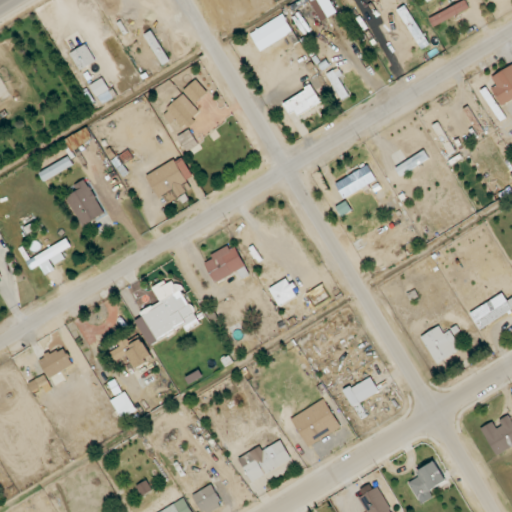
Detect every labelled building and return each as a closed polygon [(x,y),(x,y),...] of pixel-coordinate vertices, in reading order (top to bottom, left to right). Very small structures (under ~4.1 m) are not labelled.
[(338,14),(331,0),(312,0),(322,21),(338,14)] [(470,10),(467,1),(430,16),(433,25),(470,10)] [(400,9),(421,50),(429,45),(408,4),(400,9)] [(71,53),(81,70),(98,60),(88,43),(71,53)] [(491,88),(501,106),(511,100),(511,65),(492,77),(497,86),(491,88)] [(91,85),(98,96),(111,89),(104,78),(91,85)] [(184,90),(196,104),(208,92),(197,79),(184,90)] [(296,118),(322,101),(312,85),(286,102),(296,118)] [(507,117),(487,86),(477,93),(497,124),(507,117)] [(177,118),(186,128),(202,112),(185,93),(163,113),(172,123),(177,118)] [(179,137),(188,150),(198,143),(189,130),(179,137)] [(148,175),(166,205),(192,189),(175,159),(148,175)] [(345,198),(377,180),(369,165),(337,183),(345,198)] [(106,213),(87,178),(75,185),(78,191),(67,197),(84,226),(106,213)] [(394,208),(399,203),(391,195),(386,200),(394,208)] [(246,266),(236,247),(206,263),(216,282),(246,266)] [(279,305),(297,295),(288,279),(270,288),(279,305)] [(162,303),(136,317),(150,344),(185,326),(188,331),(201,324),(179,281),(168,287),(165,281),(153,287),(162,303)] [(487,318),(481,320),(484,325),(511,311),(504,294),(481,305),(487,318)] [(452,330),(443,334),(440,327),(423,335),(435,361),(461,350),(452,330)] [(58,371),(81,358),(70,339),(48,351),(58,371)] [(127,350),(138,368),(156,358),(146,339),(127,350)] [(127,355),(122,346),(111,352),(116,361),(127,355)] [(360,418),(367,416),(353,386),(347,389),(360,418)] [(309,447),(343,426),(326,398),(292,418),(309,447)] [(496,420),(481,428),(496,455),(511,446),(511,419),(509,415),(497,421),(496,420)] [(239,458),(252,481),(293,459),(283,440),(263,450),(261,446),(239,458)] [(418,498),(447,482),(436,461),(418,471),(421,476),(410,482),(418,498)] [(194,495),(203,511),(212,511),(225,505),(213,484),(194,495)] [(367,511),(388,511),(394,509),(380,486),(359,498),(367,511)] [(194,511),(186,498),(160,511),(194,511)]
